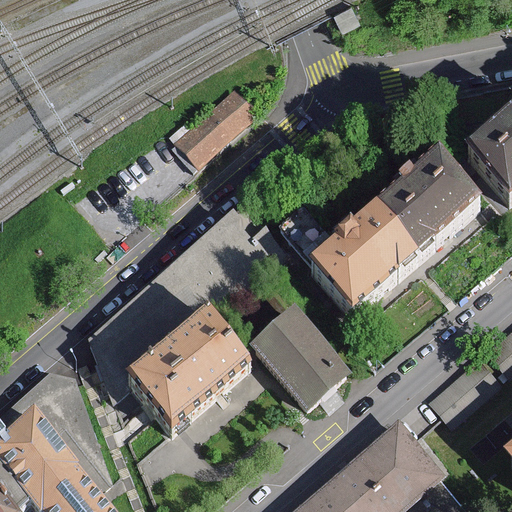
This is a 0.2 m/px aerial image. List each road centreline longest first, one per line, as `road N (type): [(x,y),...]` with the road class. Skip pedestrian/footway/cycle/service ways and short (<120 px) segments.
road 1 (unclassified): [(0,390),(330,104)]
road 2 (residential): [(255,511),(511,293)]
road 3 (residential): [(511,65),(330,104)]
